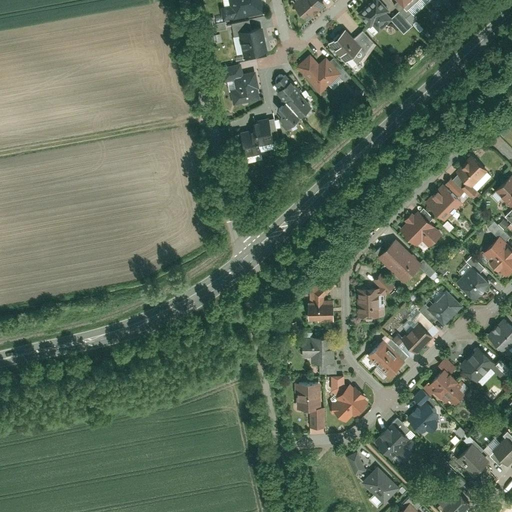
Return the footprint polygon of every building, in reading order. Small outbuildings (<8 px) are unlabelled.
[(263,11),(261,0),(227,0),(229,4),(221,6),(223,19),(263,11)] [(324,3),(320,0),(295,0),(292,3),(308,19),(324,3)] [(390,8),(382,0),(370,0),(356,13),(368,26),(371,23),(378,30),(392,18),(386,11),(390,8)] [(267,50),(261,24),(237,29),(243,55),(267,50)] [(361,46),(345,27),(328,40),(344,59),(361,46)] [(340,72),(324,56),(317,62),(308,53),(294,67),(318,93),(340,72)] [(260,98),(254,70),(243,72),(240,61),(220,66),(223,79),(231,78),(234,88),(229,89),(232,105),(260,98)] [(299,89),(284,74),(274,83),(279,88),(276,90),(284,99),(276,108),(281,113),(276,119),(285,128),(310,104),(297,91),(299,89)] [(335,87),(342,81),(340,78),(332,83),(335,87)] [(273,141),(268,116),(252,119),(253,126),(240,129),(246,155),(259,152),(257,145),(273,141)] [(456,171),(472,186),(487,170),(472,155),(456,171)] [(511,174),(509,172),(492,189),(509,206),(511,202),(511,174)] [(424,203),(442,219),(460,200),(443,183),(424,203)] [(397,228),(414,245),(419,240),(426,246),(439,232),(416,209),(410,215),(408,212),(401,219),(403,222),(397,228)] [(441,224),(447,229),(451,225),(445,220),(441,224)] [(482,254),(504,276),(511,267),(511,248),(499,236),(482,254)] [(374,256),(387,268),(406,249),(393,237),(374,256)] [(387,268),(400,281),(419,262),(406,249),(387,268)] [(454,280),(471,298),(491,279),(473,261),(454,280)] [(430,279),(436,274),(424,262),(419,267),(430,279)] [(333,282),(323,272),(307,287),(307,296),(305,296),(305,318),(331,318),(331,296),(321,296),(321,293),(333,282)] [(359,288),(359,316),(383,316),(383,287),(359,288)] [(426,308),(441,324),(462,304),(446,288),(426,308)] [(485,336),(502,353),(511,343),(511,327),(502,318),(485,336)] [(399,336),(414,353),(432,335),(417,319),(399,336)] [(309,354),(309,360),(332,360),(332,333),(301,333),(301,354),(309,354)] [(366,353),(376,364),(392,349),(381,338),(366,353)] [(456,366),(473,382),(494,361),(477,344),(456,366)] [(376,364),(387,375),(403,360),(392,349),(376,364)] [(425,374),(442,392),(445,389),(451,396),(463,384),(456,378),(458,375),(441,358),(425,374)] [(335,411),(344,420),(350,414),(351,416),(366,400),(363,396),(365,394),(353,383),(351,386),(347,381),(344,384),(342,382),(342,374),(329,375),(329,389),(335,394),(332,397),(332,411),(335,411)] [(295,380),(296,407),(309,406),(309,426),(325,425),(324,406),(319,406),(318,379),(295,380)] [(406,417),(421,431),(441,411),(426,396),(406,417)] [(374,441),(391,457),(397,451),(403,457),(411,450),(404,444),(411,437),(394,421),(374,441)] [(324,433),(323,426),(309,426),(309,434),(324,433)] [(511,435),(504,427),(489,441),(504,456),(511,448),(511,435)] [(469,434),(452,449),(468,466),(485,451),(469,434)] [(365,467),(358,448),(344,453),(351,473),(365,467)] [(401,486),(379,465),(363,482),(384,503),(401,486)] [(453,481),(437,497),(451,511),(467,496),(453,481)] [(424,511),(407,493),(388,511),(424,511)]
